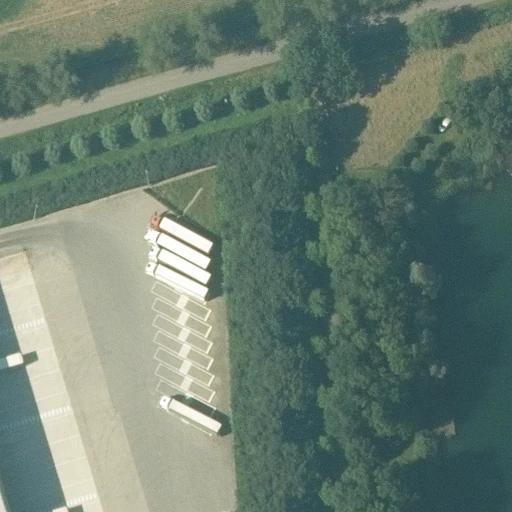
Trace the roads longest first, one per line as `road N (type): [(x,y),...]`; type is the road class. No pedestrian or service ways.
road 1 (unclassified): [(0,128),(464,0)]
road 2 (unknown): [(314,40),(340,511)]
